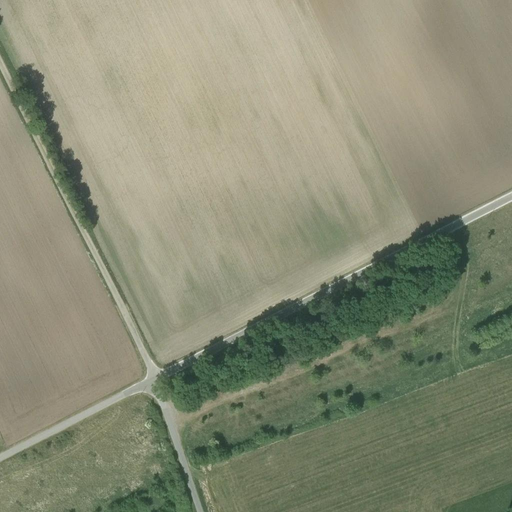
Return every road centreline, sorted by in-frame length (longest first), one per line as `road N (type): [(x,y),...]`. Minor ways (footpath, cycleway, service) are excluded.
road 1 (unclassified): [(154,380),(511,199)]
road 2 (track): [(154,380),(0,60)]
road 3 (unclassified): [(154,380),(0,455)]
road 4 (unclassified): [(199,511),(154,380)]
